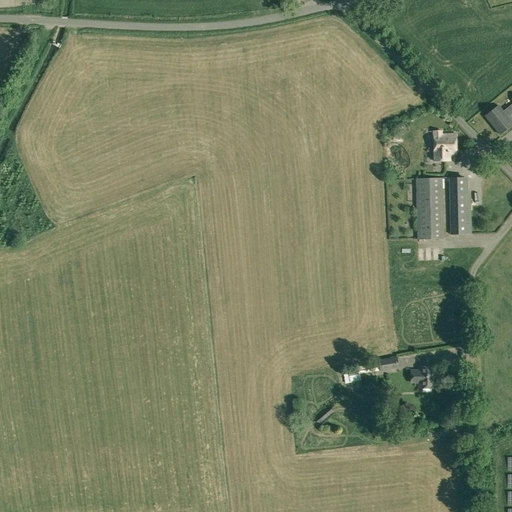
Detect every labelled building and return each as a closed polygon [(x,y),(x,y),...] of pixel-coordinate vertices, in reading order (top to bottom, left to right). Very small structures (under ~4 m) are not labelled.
[(511,124),(511,123),(507,117),(511,113),(511,104),(503,112),(498,106),(485,116),(500,135),(511,124)] [(456,155),(456,133),(441,134),(441,132),(433,132),(434,161),(449,160),(449,155),(456,155)] [(415,178),(417,239),(443,239),(442,195),(442,177),(415,178)] [(471,234),(470,193),(467,194),(467,177),(448,177),(449,194),(450,235),(471,234)] [(396,357),(378,360),(380,370),(380,371),(380,372),(398,369),(396,357)] [(380,370),(378,360),(373,362),(373,364),(342,370),(344,376),(349,375),(350,382),(360,380),(359,375),(380,371),(380,370)] [(435,389),(435,366),(418,366),(418,371),(411,371),(411,382),(418,382),(418,388),(435,389)]
